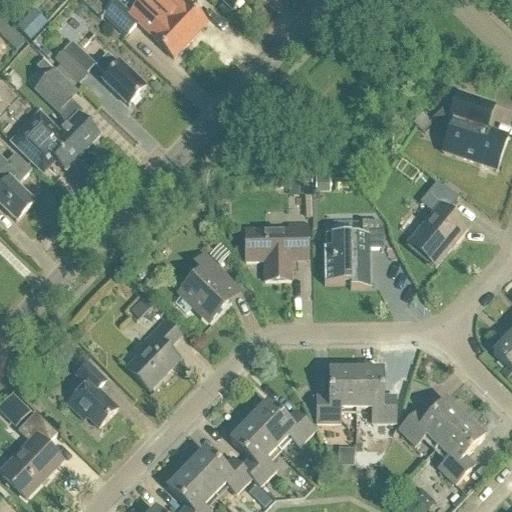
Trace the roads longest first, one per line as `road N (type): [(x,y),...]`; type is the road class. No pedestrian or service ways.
road 1 (tertiary): [(0,346),(333,0)]
road 2 (residential): [(93,511),(264,339),(449,336)]
